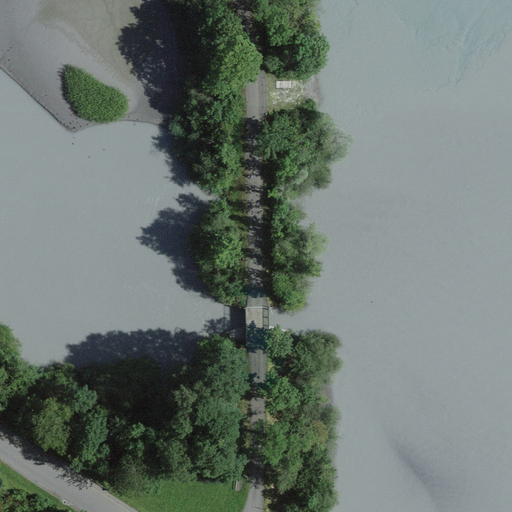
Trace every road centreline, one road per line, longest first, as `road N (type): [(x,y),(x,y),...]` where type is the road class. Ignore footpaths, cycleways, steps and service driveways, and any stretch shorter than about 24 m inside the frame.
road 1 (residential): [(254,305),(250,77),(240,0)]
road 2 (unclassified): [(254,305),(254,511)]
road 3 (unclassified): [(0,443),(107,511)]
